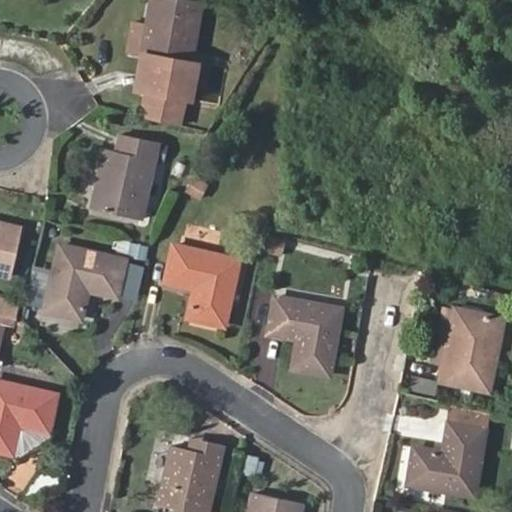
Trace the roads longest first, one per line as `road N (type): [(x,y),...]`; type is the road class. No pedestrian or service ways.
road 1 (residential): [(356,511),(358,477),(191,364),(150,362),(115,388)]
road 2 (residential): [(0,69),(62,74),(55,148),(0,146)]
road 3 (residential): [(115,388),(75,511)]
